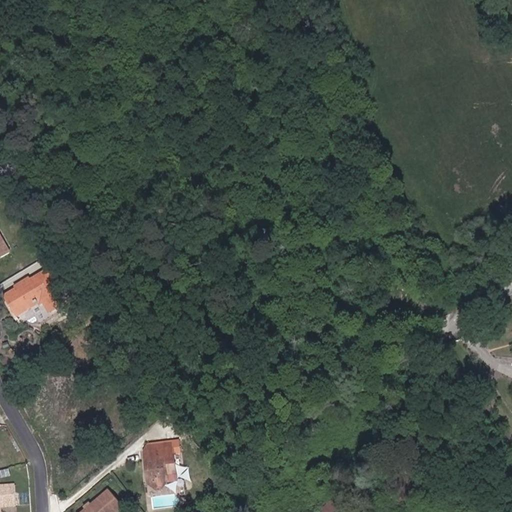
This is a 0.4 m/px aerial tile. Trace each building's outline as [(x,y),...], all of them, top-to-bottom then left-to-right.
[(0,232),(0,259),(12,253),(0,232)] [(21,280),(22,282),(4,292),(16,312),(39,298),(41,301),(46,298),(52,308),(70,297),(50,265),(33,276),(31,274),(21,280)] [(175,456),(175,447),(152,447),(152,456),(175,456)] [(175,447),(175,456),(152,456),(152,465),(155,465),(155,479),(173,479),(172,471),(181,471),(181,447),(175,447)] [(18,486),(0,486),(0,511),(1,511),(2,507),(18,507),(18,486)] [(127,511),(131,509),(115,491),(88,511),(127,511)] [(338,500),(323,511),(345,511),(348,511),(338,500)]
